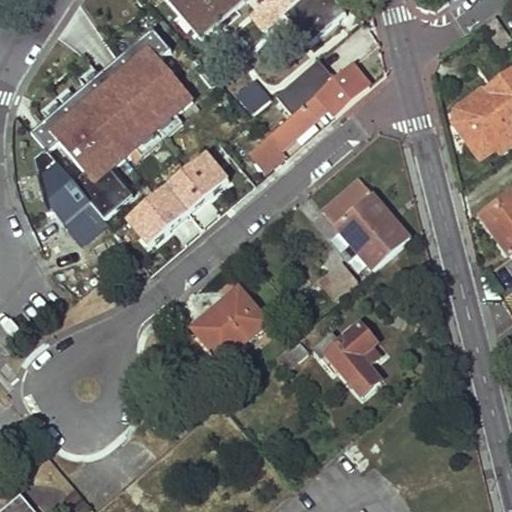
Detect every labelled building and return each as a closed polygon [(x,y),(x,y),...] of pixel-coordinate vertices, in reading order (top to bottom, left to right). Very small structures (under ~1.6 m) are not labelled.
[(155,0),(154,2),(173,22),(198,0),(155,0)] [(511,43),(496,22),(484,31),(500,53),(511,44),(511,43)] [(79,108),(64,121),(103,165),(141,132),(151,145),(165,147),(176,144),(214,109),(155,41),(79,108)] [(350,69),(269,139),(282,154),(330,113),(335,119),(371,89),(350,69)] [(511,75),(497,87),(502,94),(464,123),(476,140),(465,149),(478,167),(511,142),(511,75)] [(497,87),(455,118),(453,134),(465,149),(476,140),(464,123),(502,94),(497,87)] [(141,132),(103,165),(114,177),(151,145),(141,132)] [(264,175),(284,157),(282,154),(269,139),(248,156),(264,175)] [(51,153),(28,170),(69,228),(93,211),(51,153)] [(192,218),(232,182),(208,155),(123,231),(147,258),(171,237),(181,248),(202,230),(192,218)] [(361,184),(324,215),(375,274),(412,242),(361,184)] [(511,197),(481,220),(511,261),(511,259),(511,197)] [(193,217),(202,228),(223,212),(214,201),(193,217)] [(350,274),(324,295),(334,306),(359,285),(350,274)] [(216,310),(192,329),(223,365),(268,325),(240,293),(218,313),(216,310)] [(335,338),(317,354),(323,362),(330,357),(364,399),(382,383),(368,367),(376,361),(370,353),(378,346),(363,329),(342,346),(335,338)] [(107,478),(89,489),(97,501),(114,490),(107,478)] [(33,511),(21,497),(2,511),(33,511)]
